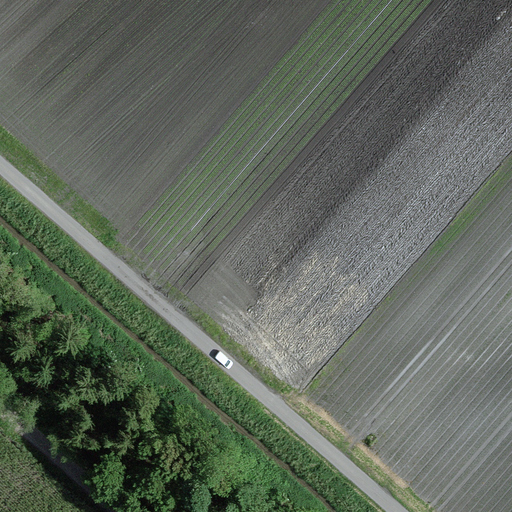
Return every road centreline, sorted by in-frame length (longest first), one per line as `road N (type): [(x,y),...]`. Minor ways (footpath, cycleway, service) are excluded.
road 1 (track): [(0,161),(401,511)]
road 2 (track): [(0,394),(133,511)]
